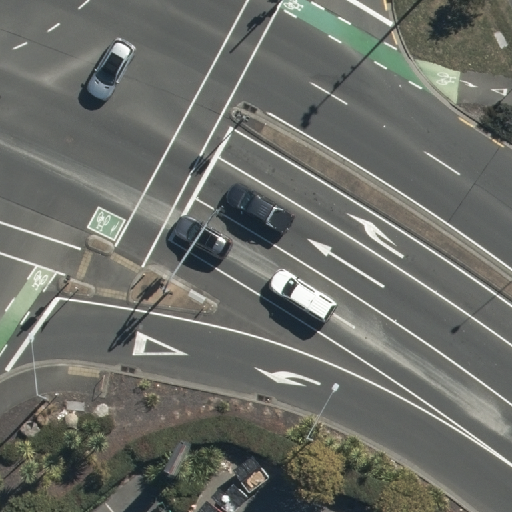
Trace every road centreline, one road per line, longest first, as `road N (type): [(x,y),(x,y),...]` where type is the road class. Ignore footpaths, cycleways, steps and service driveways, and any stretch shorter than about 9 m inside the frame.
road 1 (primary): [(511,497),(387,411),(315,380),(170,341),(85,330),(37,332),(0,345)]
road 2 (primary): [(511,401),(431,338),(249,227),(65,132)]
road 3 (primary): [(137,0),(385,126)]
road 4 (primary): [(385,126),(511,211)]
road 5 (tertiary): [(129,0),(65,132)]
road 6 (unclassified): [(65,132),(0,249)]
road 7 (primary): [(358,0),(385,126)]
